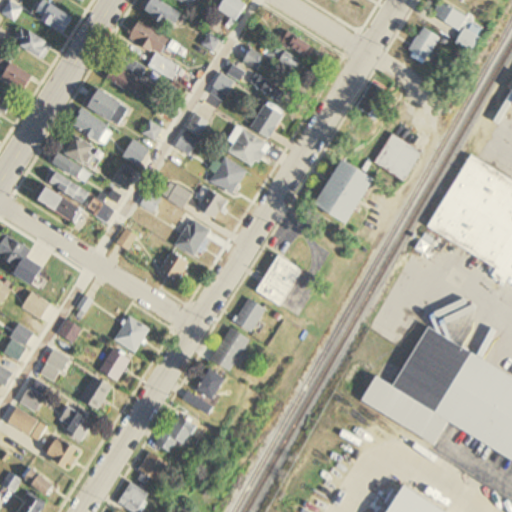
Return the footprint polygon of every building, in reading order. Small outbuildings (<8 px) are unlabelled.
[(173,30),(183,16),(160,0),(150,0),(144,9),(173,30)] [(196,0),(178,0),(191,8),(196,0)] [(239,23),(250,6),(241,0),(227,0),(220,10),(239,23)] [(64,34),(74,19),(46,1),(36,16),(64,34)] [(463,31),(472,17),(446,1),(437,15),(463,31)] [(15,22),(22,11),(10,4),(3,15),(15,22)] [(150,68),(164,75),(171,62),(161,56),(170,39),(139,23),(130,40),(157,54),(150,68)] [(53,44),(20,27),(12,42),(45,60),(53,44)] [(281,41),(308,59),(316,48),(289,29),(281,41)] [(460,44),(476,53),(484,39),(468,30),(460,44)] [(203,47),(215,53),(222,41),(210,34),(203,47)] [(284,62),(303,73),(308,64),(289,53),(284,62)] [(109,79),(135,96),(146,80),(133,71),(138,64),(125,55),(109,79)] [(26,92),(35,78),(13,64),(4,78),(26,92)] [(210,94),(224,103),(236,82),(223,74),(210,94)] [(360,108),(374,115),(387,91),(374,83),(360,108)] [(120,126),(131,109),(97,87),(86,105),(120,126)] [(15,104),(0,94),(0,127),(2,124),(0,122),(0,112),(1,111),(9,116),(15,104)] [(272,138),(287,112),(268,101),(253,127),(272,138)] [(114,133),(86,110),(74,124),(102,147),(114,133)] [(210,124),(197,115),(188,129),(200,138),(210,124)] [(248,168),(268,154),(247,125),(229,138),(236,147),(234,148),(248,168)] [(407,181),(422,151),(390,136),(375,166),(407,181)] [(67,153),(95,169),(104,153),(77,137),(67,153)] [(142,166),(150,151),(134,142),(125,158),(142,166)] [(84,184),(91,175),(63,153),(56,162),(84,184)] [(427,227),(497,269),(493,276),(505,284),(509,277),(511,278),(511,178),(472,154),(427,227)] [(233,196),(248,172),(225,158),(210,182),(233,196)] [(354,224),(379,177),(346,159),(321,206),(354,224)] [(125,190),(137,176),(126,168),(115,182),(125,190)] [(51,183),(85,205),(91,194),(58,173),(51,183)] [(184,209),(192,194),(178,186),(170,201),(184,209)] [(42,201),(78,224),(87,211),(50,188),(42,201)] [(229,203),(209,189),(196,207),(217,221),(229,203)] [(154,215),(164,200),(150,192),(141,206),(154,215)] [(177,247),(197,259),(212,231),(192,220),(177,247)] [(129,251),(138,237),(127,230),(118,244),(129,251)] [(0,247),(0,256),(28,273),(34,262),(30,260),(35,251),(8,234),(0,247)] [(191,264),(173,252),(162,271),(180,282),(191,264)] [(260,293),(285,307),(305,271),(281,257),(260,293)] [(0,304),(2,306),(14,289),(0,279),(0,304)] [(52,307),(34,294),(23,308),(41,321),(52,307)] [(255,334),(270,311),(252,299),(237,323),(255,334)] [(115,340),(136,354),(152,331),(131,317),(115,340)] [(60,335),(75,344),(83,330),(69,322),(60,335)] [(36,336),(22,326),(4,352),(18,362),(36,336)] [(362,401),(435,445),(450,420),(511,457),(511,375),(430,326),(395,384),(378,374),(362,401)] [(214,361),(234,373),(253,341),(234,329),(214,361)] [(133,362),(115,350),(100,371),(118,383),(133,362)] [(54,384),(66,369),(53,359),(41,374),(54,384)] [(0,383),(6,387),(12,376),(0,369),(0,383)] [(215,402),(228,381),(213,371),(199,392),(215,402)] [(113,388),(94,378),(82,402),(102,412),(113,388)] [(47,397),(30,388),(21,405),(38,414),(47,397)] [(186,401),(210,416),(215,409),(191,393),(186,401)] [(40,422),(18,409),(9,424),(31,438),(40,422)] [(70,426),(67,434),(87,442),(96,419),(68,409),(63,423),(70,426)] [(180,444),(187,447),(199,428),(178,415),(159,446),(173,455),(180,444)] [(70,471),(82,453),(60,439),(48,457),(70,471)] [(162,483),(173,465),(153,453),(142,471),(162,483)] [(26,480),(50,499),(59,488),(34,469),(26,480)] [(121,505),(132,511),(142,511),(153,496),(133,484),(121,505)] [(390,511),(449,511),(407,485),(390,511)] [(44,511),(49,505),(33,495),(21,511),(44,511)]
